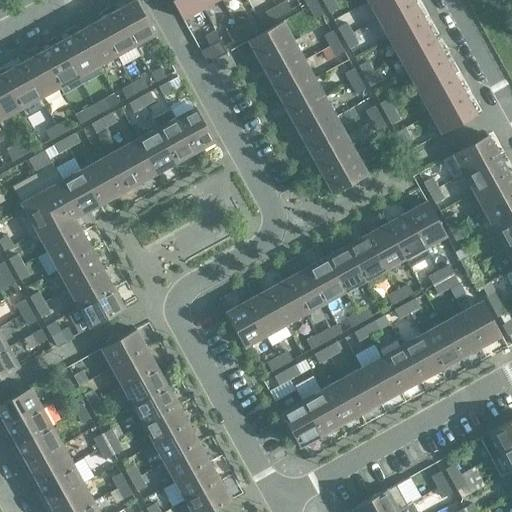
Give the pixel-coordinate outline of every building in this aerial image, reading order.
[(155,35),(135,0),(117,10),(136,45),(154,35),(155,35)] [(202,9),(196,0),(171,0),(183,19),(202,9)] [(217,0),(196,0),(202,9),(203,8),(217,0)] [(338,8),(333,0),(328,0),(324,3),(330,13),(338,8)] [(413,1),(412,0),(371,0),(368,2),(378,20),(413,1)] [(286,1),(276,7),(280,16),(291,10),(286,1)] [(423,19),(413,1),(378,20),(388,39),(423,19)] [(323,14),(317,3),(309,8),(314,19),(322,14),(323,14)] [(280,16),(276,7),(265,13),(270,21),(280,16)] [(136,45),(117,10),(97,21),(117,56),(117,55),(135,46),(136,45)] [(434,38),(423,19),(388,39),(399,58),(434,38)] [(117,56),(97,21),(79,31),(98,66),(117,56)] [(258,60),(293,40),(283,21),(248,41),(258,60)] [(248,22),(238,28),(243,36),(253,31),(248,22)] [(346,23),(338,28),(343,38),(352,33),(346,23)] [(243,36),(238,28),(227,34),(232,42),(243,36)] [(59,42),(79,77),(97,67),(98,66),(79,31),(59,42)] [(205,37),(210,46),(220,40),(215,31),(214,32),(205,37)] [(338,41),(333,31),(332,31),(324,35),(330,46),(338,41)] [(358,44),(352,33),(343,38),(349,49),(358,44)] [(444,57),(434,38),(399,58),(409,77),(444,57)] [(201,51),(200,51),(204,57),(207,64),(227,53),(224,47),(220,40),(210,46),(201,51)] [(269,79),(304,59),(293,40),(258,60),(269,79)] [(344,52),(338,41),(330,46),(335,56),(344,52)] [(79,77),(59,42),(41,52),(60,87),(79,77)] [(135,46),(117,55),(123,66),(141,56),(135,46)] [(327,61),(335,56),(330,46),(321,51),(327,61)] [(60,87),(41,52),(21,63),(41,98),(60,87)] [(455,76),(444,57),(409,77),(420,95),(455,76)] [(280,98),(315,79),(304,59),(269,79),(280,98)] [(367,61),(359,66),(364,76),(373,71),(367,61)] [(41,98),(21,63),(3,73),(22,108),(41,98)] [(102,75),(97,67),(79,77),(83,85),(102,75)] [(155,82),(166,77),(161,68),(150,73),(156,81),(155,82)] [(359,79),(354,68),(345,73),(351,84),(359,79)] [(379,82),(373,71),(364,76),(370,87),(379,82)] [(22,108),(3,73),(0,74),(0,114),(3,119),(22,108)] [(465,95),(455,76),(420,95),(430,114),(465,95)] [(79,77),(60,87),(65,95),(83,85),(79,77)] [(177,77),(169,82),(174,91),(182,86),(177,77)] [(142,78),(132,84),(137,93),(147,87),(142,78)] [(325,98),(315,79),(280,98),(290,117),(325,98)] [(365,89),(359,79),(351,84),(356,94),(365,89)] [(174,91),(169,82),(159,87),(164,97),(174,91)] [(126,99),(137,93),(132,84),(121,89),(126,99)] [(155,101),(150,92),(140,98),(145,107),(155,101)] [(109,108),(118,103),(114,94),(104,99),(109,108)] [(476,114),(465,95),(430,114),(440,133),(441,134),(476,114)] [(41,98),(22,108),(27,116),(45,106),(41,98)] [(145,107),(140,98),(129,104),(134,113),(145,107)] [(171,109),(175,118),(193,108),(188,98),(170,108),(171,109)] [(336,117),(325,98),(290,117),(301,136),(336,117)] [(104,99),(94,105),(99,113),(109,108),(104,99)] [(388,99),(379,103),(385,114),(394,109),(388,99)] [(88,119),(99,113),(94,105),(83,110),(88,119)] [(380,117),(375,106),(366,111),(372,121),(380,117)] [(214,142),(195,107),(194,107),(193,108),(175,118),(195,153),(213,143),(214,142)] [(152,120),(156,128),(175,118),(171,109),(152,120)] [(400,119),(394,109),(385,114),(391,124),(400,119)] [(88,119),(83,110),(76,115),(81,124),(88,119)] [(117,122),(112,113),(102,119),(106,128),(117,122)] [(311,155),(346,136),(336,117),(301,136),(311,155)] [(386,127),(380,117),(372,121),(372,122),(377,132),(386,127)] [(195,153),(175,118),(156,128),(176,163),(195,153)] [(106,128),(102,119),(91,125),(96,134),(106,128)] [(61,134),(71,129),(67,120),(56,126),(61,134)] [(50,140),(61,134),(56,126),(46,131),(50,140)] [(176,163),(156,128),(137,139),(157,174),(176,163)] [(404,128),(396,133),(402,143),(410,139),(404,128)] [(79,143),(74,134),(63,140),(68,149),(79,143)] [(463,173),(498,154),(487,135),(452,154),(453,155),(463,173)] [(357,155),(346,136),(311,155),(322,174),(357,155)] [(397,146),(391,136),(382,140),(382,141),(388,151),(397,146)] [(157,174),(137,139),(118,149),(138,184),(157,174)] [(58,154),(68,149),(63,140),(53,145),(58,154)] [(28,141),(18,147),(23,155),(33,150),(28,141)] [(53,145),(44,151),(49,159),(58,154),(53,145)] [(23,155),(18,147),(7,153),(12,161),(23,155)] [(138,184),(118,149),(99,160),(118,195),(138,184)] [(36,175),(52,166),(49,159),(44,151),(28,160),(36,175)] [(509,173),(498,154),(463,173),(473,192),(509,173)] [(367,173),(357,155),(322,174),(332,194),(367,174),(367,173)] [(463,173),(453,155),(441,161),(452,179),(463,173)] [(55,170),(61,181),(80,170),(74,159),(55,170)] [(118,195),(99,160),(80,170),(99,205),(118,195)] [(12,188),(20,203),(61,181),(55,170),(52,166),(36,175),(12,188)] [(99,205),(80,170),(61,181),(66,191),(72,201),(77,211),(80,216),(93,209),(99,205)] [(484,212),(511,196),(511,179),(509,173),(473,192),(484,212)] [(432,178),(423,182),(429,193),(438,188),(437,187),(432,178)] [(54,223),(72,214),(77,211),(72,201),(66,191),(61,181),(20,203),(26,213),(17,218),(28,238),(37,233),(54,223)] [(444,198),(438,188),(429,193),(435,203),(444,198)] [(423,189),(384,205),(388,216),(427,200),(423,189)] [(511,220),(511,196),(484,212),(494,230),(511,220)] [(446,236),(427,201),(426,201),(407,212),(426,247),(446,236)] [(386,223),(406,258),(426,247),(407,212),(386,223)] [(47,252),(82,232),(72,214),(54,223),(37,233),(47,252)] [(453,215),(444,220),(450,230),(459,225),(453,215)] [(511,245),(511,220),(494,230),(505,250),(511,245)] [(386,269),(405,259),(406,258),(386,223),(366,234),(386,269)] [(465,236),(459,225),(450,230),(456,241),(465,236)] [(93,252),(82,232),(47,252),(58,271),(93,252)] [(386,269),(366,234),(346,245),(365,281),(386,269)] [(7,235),(0,239),(0,243),(4,251),(13,246),(7,235)] [(365,281),(346,245),(326,257),(345,292),(365,281)] [(431,256),(426,247),(406,258),(411,267),(431,256)] [(465,258),(468,256),(463,248),(460,249),(455,252),(460,261),(465,258)] [(58,271),(47,252),(37,257),(48,277),(58,271)] [(68,290),(103,270),(93,252),(58,271),(68,290)] [(17,254),(9,259),(15,270),(23,265),(17,254)] [(468,256),(465,258),(460,261),(464,268),(466,271),(475,266),(469,256),(468,256)] [(345,292),(326,257),(306,268),(325,303),(345,292)] [(10,273),(4,262),(0,263),(0,275),(1,277),(10,273)] [(29,275),(23,265),(15,270),(20,280),(29,275)] [(449,265),(439,271),(444,280),(454,274),(449,265)] [(480,277),(475,266),(466,271),(472,282),(480,277)] [(325,303),(306,268),(286,279),(305,314),(325,303)] [(79,309),(114,289),(103,270),(68,290),(79,309)] [(444,280),(439,271),(428,277),(433,286),(444,280)] [(15,283),(10,273),(1,277),(6,288),(15,283)] [(459,283),(454,274),(444,280),(449,289),(459,283)] [(305,314),(286,279),(265,290),(285,325),(305,314)] [(438,295),(449,289),(444,280),(433,286),(438,295)] [(459,283),(449,289),(455,299),(465,294),(459,283)] [(408,285),(397,290),(402,299),(413,294),(408,285)] [(124,308),(114,289),(79,309),(89,327),(89,328),(103,320),(125,309),(124,308)] [(285,325),(265,290),(245,301),(265,336),(285,325)] [(392,305),(402,299),(397,290),(387,296),(392,305)] [(495,291),(486,296),(492,307),(501,302),(495,291)] [(38,292),(30,297),(35,308),(44,303),(38,292)] [(421,309),(415,299),(405,304),(410,314),(421,309)] [(30,311),(24,300),(16,304),(22,315),(30,311)] [(265,336),(245,301),(226,312),(225,312),(244,347),(245,347),(265,336)] [(501,336),(482,301),(462,312),(461,312),(481,347),(500,336),(501,336)] [(506,312),(501,302),(492,307),(498,317),(506,312)] [(50,313),(44,303),(35,308),(41,318),(50,313)] [(400,320),(410,314),(405,304),(394,310),(400,320)] [(367,307),(357,313),(362,322),(372,316),(367,307)] [(68,315),(78,333),(89,327),(79,309),(68,315)] [(27,325),(36,321),(30,311),(22,315),(27,325)] [(481,347),(461,312),(442,323),(461,358),(481,347)] [(506,312),(498,317),(502,325),(511,321),(506,312)] [(362,322),(357,313),(346,319),(351,327),(362,322)] [(375,321),(380,331),(390,325),(385,315),(375,321)] [(380,331),(375,321),(364,327),(370,336),(380,331)] [(511,321),(502,325),(508,336),(511,333),(511,321)] [(60,332),(55,322),(46,327),(52,337),(60,332)] [(461,358),(442,323),(421,334),(441,369),(461,358)] [(285,325),(265,336),(271,348),(291,337),(285,325)] [(359,342),(370,336),(364,327),(354,332),(359,342)] [(68,328),(60,332),(52,337),(56,345),(72,337),(68,328)] [(47,340),(41,329),(32,334),(38,344),(47,340)] [(111,367),(147,348),(137,331),(136,329),(101,348),(102,350),(111,367)] [(327,329),(317,335),(322,344),(332,338),(327,329)] [(380,331),(370,336),(374,344),(384,338),(380,331)] [(0,352),(9,348),(0,332),(0,352)] [(38,344),(32,334),(23,338),(24,339),(29,349),(38,344)] [(441,369),(421,334),(401,345),(421,380),(441,369)] [(322,344),(317,335),(306,341),(311,349),(322,344)] [(341,353),(335,343),(324,349),(330,359),(341,353)] [(355,357),(361,367),(381,356),(375,345),(355,357)] [(421,380),(401,345),(381,356),(400,391),(421,380)] [(19,366),(9,348),(0,352),(0,377),(19,367),(19,366)] [(122,386),(157,367),(147,348),(111,367),(122,386)] [(330,359),(324,349),(314,354),(320,365),(330,359)] [(287,351),(276,357),(281,366),(292,360),(287,351)] [(400,391),(381,356),(361,367),(380,402),(400,391)] [(281,366),(276,357),(266,363),(271,371),(281,366)] [(295,365),(301,375),(310,370),(304,360),(295,365)] [(301,375),(295,365),(284,371),(290,381),(301,375)] [(133,406),(168,386),(157,367),(122,386),(133,406)] [(380,402),(361,367),(341,378),(360,414),(380,402)] [(82,371),(74,375),(79,386),(88,381),(82,371)] [(290,381),(284,371),(274,376),(280,387),(290,381)] [(295,392),(300,401),(320,390),(314,377),(293,389),(295,392)] [(360,414),(341,378),(320,390),(340,425),(360,414)] [(74,389),(68,379),(60,383),(65,394),(74,389)] [(270,392),(276,402),(295,392),(293,389),(290,381),(280,387),(270,392)] [(143,425),(178,405),(168,386),(133,406),(143,425)] [(0,404),(0,415),(6,426),(41,406),(31,389),(30,387),(0,404)] [(93,390),(84,395),(90,405),(98,400),(93,390)] [(340,425),(320,390),(300,401),(320,436),(340,425)] [(275,403),(280,412),(300,401),(295,392),(276,402),(275,403)] [(84,408),(79,397),(70,402),(76,413),(84,408)] [(104,411),(98,400),(90,405),(96,415),(104,411)] [(320,436),(300,401),(280,412),(299,447),(320,436)] [(154,444),(189,424),(178,405),(143,425),(154,444)] [(52,425),(41,406),(6,426),(16,445),(52,425)] [(90,418),(84,408),(76,413),(82,423),(90,418)] [(511,420),(489,433),(499,452),(500,453),(511,445),(511,420)] [(199,444),(189,424),(154,444),(164,463),(199,444)] [(62,444),(52,425),(16,445),(27,464),(62,444)] [(111,429),(105,432),(102,434),(108,444),(117,439),(111,429)] [(491,457),(500,453),(499,452),(489,433),(480,438),(490,457),(491,457)] [(108,444),(102,434),(94,439),(99,449),(108,444)] [(122,450),(117,439),(108,444),(114,454),(122,450)] [(73,463),(62,444),(27,464),(38,483),(73,463)] [(105,459),(114,454),(108,444),(99,449),(105,459)] [(210,463),(199,444),(164,463),(175,482),(210,463)] [(511,445),(500,453),(510,472),(511,470),(511,445)] [(501,476),(510,472),(500,453),(491,457),(501,476)] [(83,458),(73,463),(83,483),(93,477),(83,458)] [(83,483),(73,463),(38,483),(48,502),(83,483)] [(185,501),(221,482),(210,463),(175,482),(185,501)] [(454,464),(445,469),(451,479),(460,475),(454,464)] [(134,465),(126,470),(132,481),(140,476),(134,465)] [(446,482),(440,472),(432,476),(437,487),(446,482)] [(511,496),(511,495),(511,475),(510,472),(501,476),(511,496)] [(126,483),(120,473),(112,478),(118,488),(126,483)] [(466,485),(460,475),(451,479),(457,490),(466,485)] [(146,486),(140,476),(132,481),(137,491),(146,486)] [(396,485),(407,504),(420,497),(410,477),(396,485)] [(185,501),(175,482),(162,489),(173,508),(185,501)] [(210,511),(231,501),(221,482),(185,501),(191,511),(210,511)] [(452,493),(446,482),(437,487),(443,498),(452,493)] [(53,511),(75,511),(94,502),(83,483),(48,502),(53,511)] [(123,499),(132,494),(126,483),(118,488),(123,499)] [(396,484),(387,489),(398,509),(407,504),(396,485),(396,484)] [(353,511),(392,511),(398,509),(387,489),(352,509),(352,510),(353,511)] [(99,511),(94,502),(75,511),(99,511)] [(399,511),(417,511),(412,502),(407,504),(398,509),(399,511)] [(160,511),(155,503),(147,508),(149,511),(160,511)] [(477,511),(473,503),(466,507),(464,508),(465,511),(477,511)]
